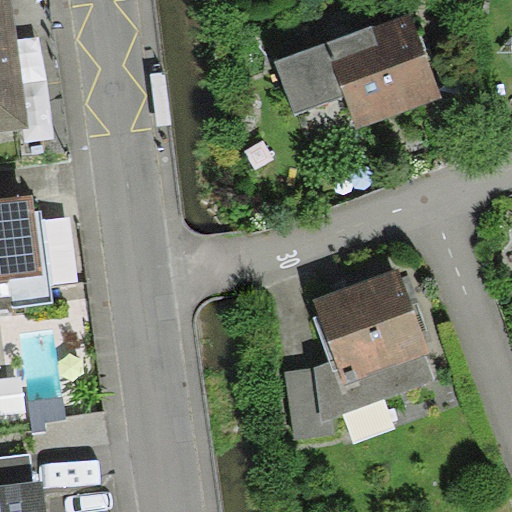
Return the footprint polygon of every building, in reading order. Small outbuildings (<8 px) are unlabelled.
[(0,0),(0,132),(29,128),(11,0),(0,0)] [(431,99),(401,27),(268,83),(288,131),(337,111),(347,134),(431,99)] [(0,300),(27,297),(15,203),(0,205),(0,300)] [(428,384),(386,284),(307,317),(323,376),(288,380),(288,442),(318,440),(428,384)] [(0,511),(21,511),(13,463),(0,465),(0,511)]
